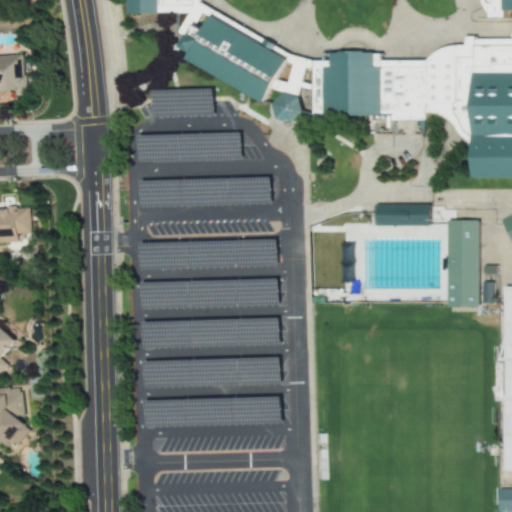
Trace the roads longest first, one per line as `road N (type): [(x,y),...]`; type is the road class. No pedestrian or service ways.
road 1 (tertiary): [(108,511),(97,133),(81,0)]
road 2 (residential): [(102,249),(291,246)]
